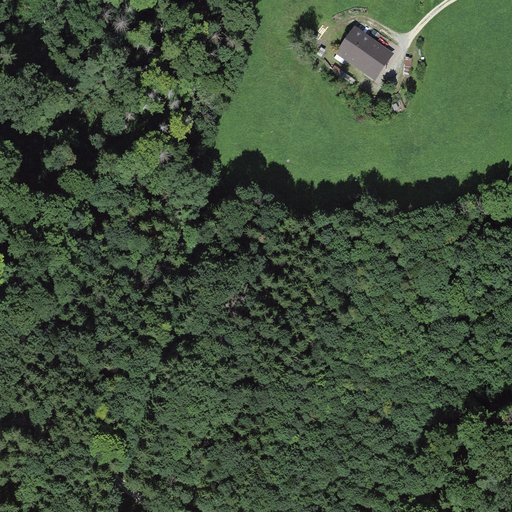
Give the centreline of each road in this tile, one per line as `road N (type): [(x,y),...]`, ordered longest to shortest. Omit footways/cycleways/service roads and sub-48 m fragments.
road 1 (unclassified): [(289,511),(366,463),(511,405)]
road 2 (unclassified): [(0,422),(50,430),(163,511)]
